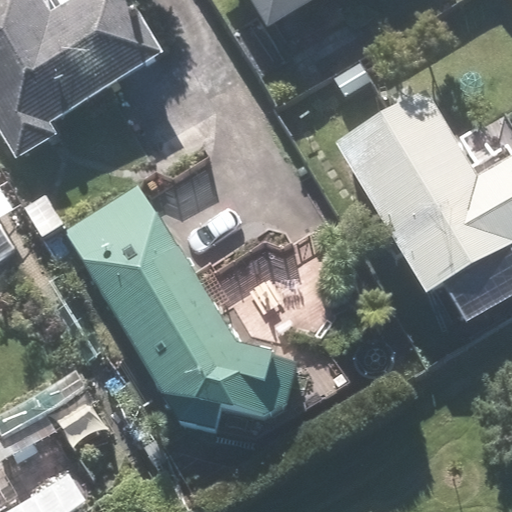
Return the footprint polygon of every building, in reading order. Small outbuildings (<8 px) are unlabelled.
[(167,68),(126,0),(94,0),(53,24),(38,0),(0,0),(0,142),(17,170),(59,146),(52,134),(167,68)] [(338,0),(245,0),(270,41),(338,0)] [(511,168),(478,187),(431,105),(339,157),(427,312),(511,263),(511,168)] [(268,433),(288,420),(299,377),(243,364),(139,189),(62,233),(180,432),(217,440),(221,423),(268,433)] [(142,511),(131,491),(104,506),(64,434),(0,470),(0,511),(142,511)]
